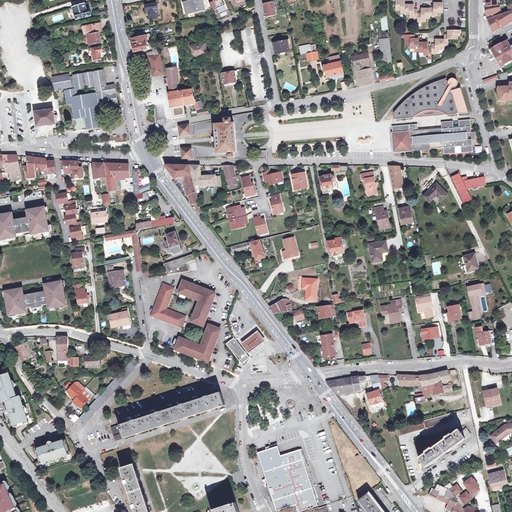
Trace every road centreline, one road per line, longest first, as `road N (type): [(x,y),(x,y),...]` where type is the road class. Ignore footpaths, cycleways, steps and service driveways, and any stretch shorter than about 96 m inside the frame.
road 1 (residential): [(497,171),(402,160),(170,159)]
road 2 (secondary): [(312,375),(148,157)]
road 3 (residential): [(470,54),(419,75),(277,104)]
road 4 (secondary): [(416,511),(312,375)]
road 5 (unclassified): [(0,334),(70,332),(147,356)]
road 6 (residential): [(312,375),(462,361)]
road 7 (unclassified): [(148,157),(0,147)]
road 8 (secondary): [(142,145),(113,0)]
road 9 (residential): [(462,361),(491,493)]
road 10 (residential): [(242,384),(244,443),(262,511)]
